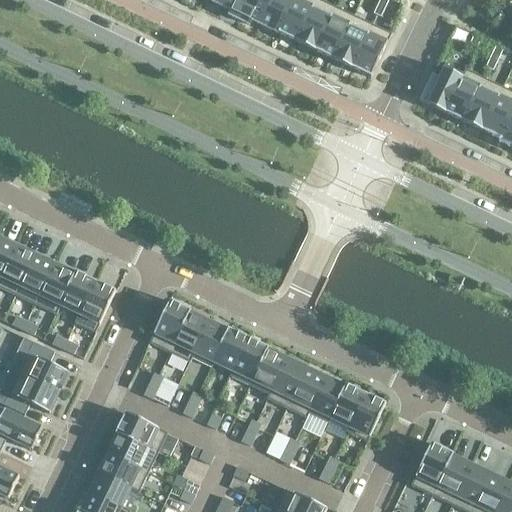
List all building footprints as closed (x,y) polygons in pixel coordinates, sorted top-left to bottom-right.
[(204,0),(223,9),(226,0),(204,0)] [(239,22),(249,0),(226,0),(223,9),(231,12),(229,17),(239,22)] [(260,26),(272,0),(249,0),(239,22),(250,27),(252,22),(260,26)] [(278,35),(294,0),(272,0),(260,26),(278,35)] [(296,44),(317,0),(294,0),(278,35),(296,44)] [(315,53),(336,9),(317,0),(296,44),(315,53)] [(381,19),(386,8),(379,4),(374,15),(381,19)] [(333,61),(354,18),(336,9),(315,53),(333,61)] [(502,21),(504,20),(504,18),(504,16),(503,15),(501,14),(500,13),(498,14),(497,15),(496,16),(495,18),(495,19),(496,21),(498,22),(499,22),(501,22),(502,21)] [(352,70),(373,26),(354,18),(333,61),(352,70)] [(371,79),(392,36),(373,26),(352,70),(371,79)] [(476,51),(481,40),(474,37),(469,47),(476,51)] [(496,47),(491,58),(498,61),(503,50),(496,47)] [(493,72),(498,61),(491,58),(486,69),(493,72)] [(464,76),(463,75),(445,66),(438,80),(432,77),(419,103),(446,115),(464,76)] [(464,124),(485,80),(465,71),(463,75),(464,76),(446,115),(464,124)] [(482,133),(503,89),(485,80),(464,124),(482,133)] [(511,117),(511,93),(503,89),(482,133),(500,141),(511,117)] [(511,117),(500,141),(508,145),(507,147),(511,149),(511,117)] [(0,280),(16,247),(0,239),(0,280)] [(0,289),(16,297),(35,256),(16,247),(0,280),(0,289)] [(35,307),(55,266),(35,256),(16,297),(35,307)] [(60,308),(75,276),(75,275),(55,266),(35,307),(55,316),(57,317),(61,308),(60,308)] [(77,274),(75,274),(75,275),(75,276),(60,308),(61,308),(79,317),(80,317),(96,283),(77,274)] [(116,293),(96,283),(80,317),(79,317),(75,325),(95,335),(116,293)] [(150,345),(170,355),(189,314),(190,314),(191,313),(187,311),(187,310),(181,308),(170,303),(150,345)] [(190,364),(192,360),(209,323),(205,321),(206,321),(200,318),(200,319),(190,314),(189,314),(170,355),(190,364)] [(27,323),(17,318),(12,327),(23,332),(27,323)] [(38,328),(27,323),(23,332),(34,337),(38,328)] [(192,360),(212,369),(214,365),(213,364),(228,332),(218,327),(213,324),(213,325),(209,323),(192,360)] [(214,365),(232,373),(233,374),(249,340),(238,335),(233,332),(233,333),(228,331),(228,332),(213,364),(214,365)] [(63,351),(67,342),(57,337),(52,346),(63,351)] [(231,378),(250,387),(267,351),(268,351),(269,350),(264,348),(265,347),(259,345),(249,340),(233,374),(232,373),(230,378),(231,378)] [(78,348),(67,342),(63,351),(74,356),(78,348)] [(33,344),(18,375),(59,395),(69,375),(50,366),(55,354),(33,344)] [(269,396),(269,397),(287,360),(283,359),(283,358),(278,356),(268,351),(267,351),(250,387),(269,396)] [(268,401),(287,411),(306,370),(296,365),(296,364),(291,362),(290,362),(287,360),(269,397),(269,396),(267,401),(268,401)] [(287,411),(307,420),(309,416),(308,415),(326,379),(322,377),(317,374),(317,375),(306,370),(287,411)] [(18,375),(3,406),(25,417),(30,406),(49,415),(59,395),(18,375)] [(159,377),(155,375),(150,386),(159,390),(164,380),(159,377)] [(308,415),(309,416),(328,425),(329,425),(331,421),(330,420),(345,388),(335,383),(330,380),(329,381),(326,379),(308,415)] [(159,390),(150,386),(144,397),(153,401),(159,390)] [(331,421),(349,429),(350,430),(366,396),(362,394),(357,391),(356,392),(345,386),(345,388),(330,420),(331,421)] [(189,405),(198,409),(203,398),(199,396),(194,394),(189,405)] [(347,434),(368,444),(386,406),(375,400),(369,397),(369,398),(366,396),(350,430),(349,429),(347,434)] [(183,416),(192,420),(198,409),(189,405),(183,416)] [(0,452),(1,453),(7,440),(32,452),(42,429),(23,420),(0,409),(0,452)] [(158,456),(168,435),(125,415),(115,436),(158,456)] [(207,427),(216,431),(222,421),(213,416),(207,427)] [(247,433),(256,437),(257,434),(261,426),(257,424),(252,422),(247,433)] [(242,444),(251,448),(256,437),(247,433),(242,444)] [(108,456),(148,475),(158,456),(117,437),(108,456)] [(286,451),(295,456),(300,445),(296,443),(291,440),(286,451)] [(411,488),(433,498),(452,457),(453,457),(454,456),(453,455),(449,454),(449,453),(444,451),(431,445),(411,488)] [(281,462),(290,466),(295,456),(286,451),(281,462)] [(0,452),(0,496),(8,500),(19,478),(0,469),(0,454),(1,453),(0,452)] [(204,452),(200,461),(210,466),(214,457),(204,452)] [(131,491),(139,495),(148,475),(108,456),(98,475),(131,491)] [(433,498),(452,507),(472,466),(468,465),(468,464),(463,462),(462,462),(453,457),(452,457),(433,498)] [(325,470),(334,474),(339,464),(330,459),(325,470)] [(452,507),(462,511),(473,511),(491,476),(481,471),(481,470),(475,468),(472,466),(452,507)] [(244,482),(249,474),(238,469),(234,477),(244,482)] [(320,481),(329,485),(334,474),(325,470),(320,481)] [(98,475),(90,494),(122,509),(131,491),(98,475)] [(473,511),(497,511),(511,485),(507,483),(502,480),(501,481),(491,476),(473,511)] [(199,488),(189,483),(185,492),(195,497),(199,488)] [(497,511),(511,511),(511,485),(497,511)] [(275,510),(275,511),(326,511),(327,511),(285,491),(275,510)] [(185,492),(180,501),(191,506),(195,497),(185,492)] [(80,511),(127,511),(122,509),(90,494),(80,511)] [(219,508),(226,511),(230,511),(234,504),(223,499),(219,508)]
